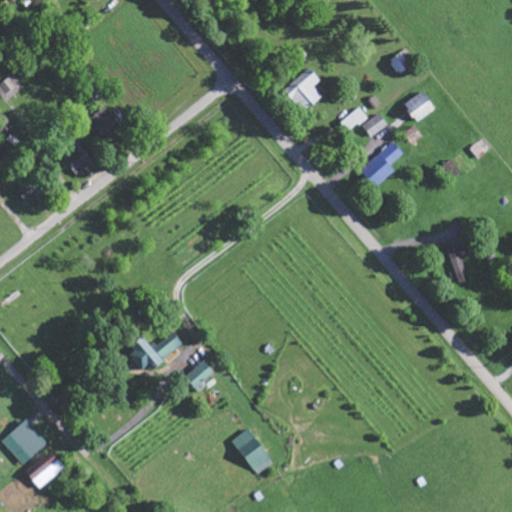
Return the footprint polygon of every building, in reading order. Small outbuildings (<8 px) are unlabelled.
[(416,63),(406,50),(390,63),(400,75),(416,63)] [(316,88),(322,82),(310,69),(285,92),(305,114),(324,96),(316,88)] [(25,91),(16,76),(0,85),(0,93),(6,103),(25,91)] [(435,112),(424,93),(406,104),(417,123),(435,112)] [(107,145),(124,129),(105,108),(88,124),(107,145)] [(341,123),(349,134),(369,119),(361,108),(341,123)] [(363,126),(372,139),(389,127),(380,114),(363,126)] [(98,161),(82,140),(61,156),(78,177),(98,161)] [(391,168),(405,155),(393,143),(361,174),(377,190),(395,172),(391,168)] [(453,182),(463,174),(452,161),(442,168),(453,182)] [(49,190),(37,175),(17,191),(29,206),(49,190)] [(472,258),(468,243),(449,249),(460,284),(470,281),(463,261),(472,258)] [(184,345),(175,333),(153,350),(144,338),(128,350),(146,374),(184,345)] [(186,379),(199,394),(217,379),(205,364),(186,379)] [(25,467),(46,447),(24,423),(3,443),(25,467)] [(257,477),(274,467),(252,430),(235,441),(257,477)] [(66,472),(54,453),(26,471),(38,490),(66,472)]
